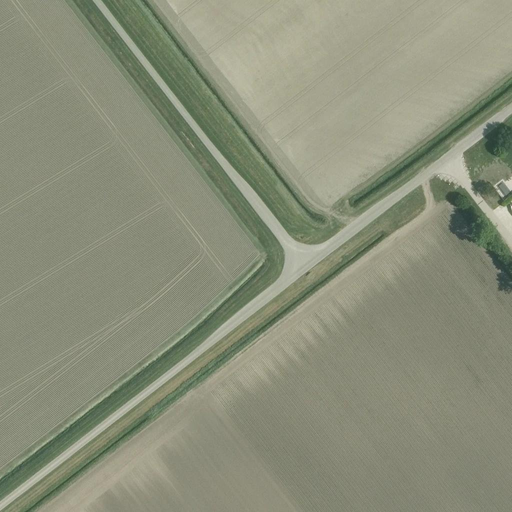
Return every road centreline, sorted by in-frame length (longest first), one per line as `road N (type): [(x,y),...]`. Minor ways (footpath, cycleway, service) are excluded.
road 1 (unclassified): [(0,500),(301,266)]
road 2 (unclassified): [(301,266),(95,0)]
road 3 (unclassified): [(301,266),(511,108)]
